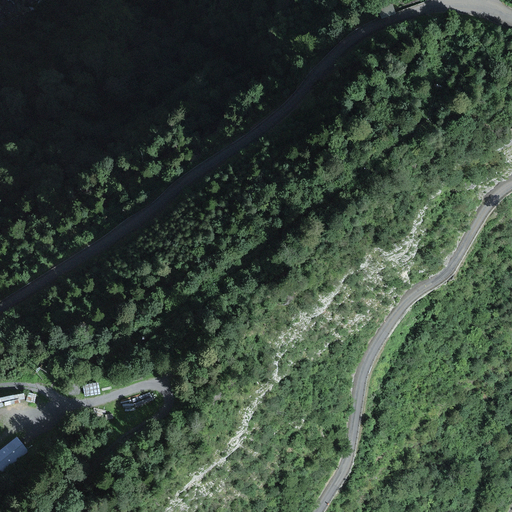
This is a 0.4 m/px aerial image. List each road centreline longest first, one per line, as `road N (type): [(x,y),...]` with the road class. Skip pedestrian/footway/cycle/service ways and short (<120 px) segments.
road 1 (unclassified): [(511,17),(445,2),(363,30),(279,114),(0,305)]
road 2 (unclassified): [(317,511),(346,461),(365,362),(397,312),(447,270),(488,203),(511,183)]
road 3 (track): [(57,511),(114,443),(164,413),(171,397),(157,384),(70,404),(44,389),(0,385)]
